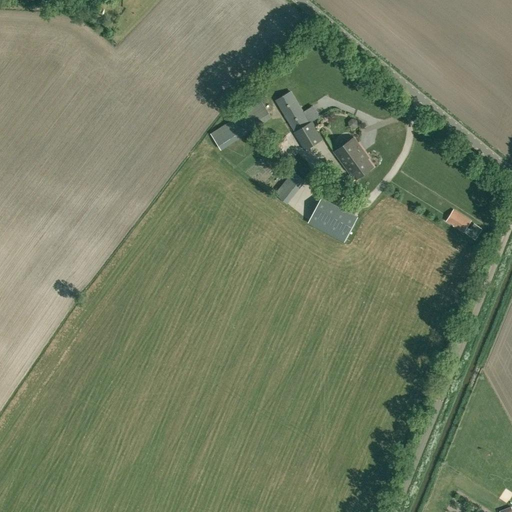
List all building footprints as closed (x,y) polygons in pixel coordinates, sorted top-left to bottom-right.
[(313,105),(303,111),(290,91),(276,100),(296,131),(295,132),(306,150),(323,139),(312,121),(320,116),(313,105)] [(211,132),(221,148),(272,116),(261,99),(211,132)] [(349,170),(367,157),(368,156),(354,137),(335,151),(349,170)] [(367,157),(349,170),(350,172),(351,171),(357,179),(374,167),(367,157)] [(339,172),(329,160),(321,169),(330,181),(339,172)] [(343,240),(356,216),(322,197),(308,220),(343,240)] [(472,221),(454,209),(446,221),(464,233),(472,221)] [(474,223),(470,229),(467,234),(475,240),(483,229),(474,223)]
